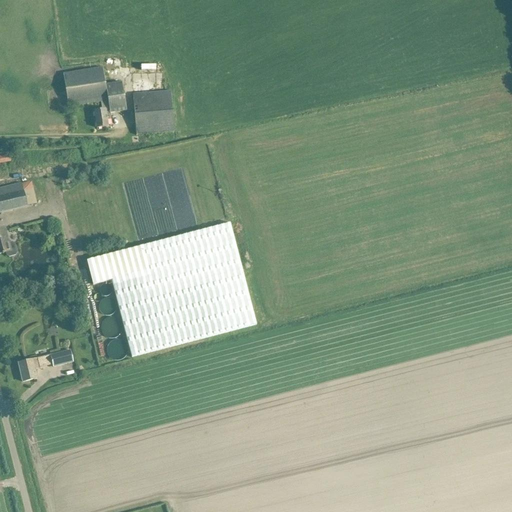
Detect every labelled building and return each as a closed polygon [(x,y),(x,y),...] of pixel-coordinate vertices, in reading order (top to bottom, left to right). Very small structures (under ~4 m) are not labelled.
[(121,66),(117,34),(91,38),(94,64),(104,62),(105,69),(121,66)] [(126,111),(122,83),(105,85),(102,68),(63,75),(68,107),(101,102),(102,110),(94,112),(97,128),(108,127),(107,119),(111,119),(110,113),(126,111)] [(132,95),(136,135),(174,132),(171,92),(132,95)] [(12,151),(0,151),(0,160),(12,160),(12,151)] [(0,213),(36,205),(33,190),(23,192),(21,184),(0,189),(0,213)] [(105,256),(87,261),(93,285),(111,280),(132,358),(256,325),(230,224),(105,256)] [(4,228),(0,229),(0,254),(2,254),(4,254),(4,253),(6,253),(6,256),(9,257),(15,256),(17,253),(14,244),(12,243),(8,243),(4,228)] [(115,308),(109,296),(101,301),(107,312),(115,308)] [(70,351),(18,364),(20,374),(19,375),(20,380),(22,380),(22,382),(37,379),(34,369),(52,365),(53,367),(73,363),(70,351)]
